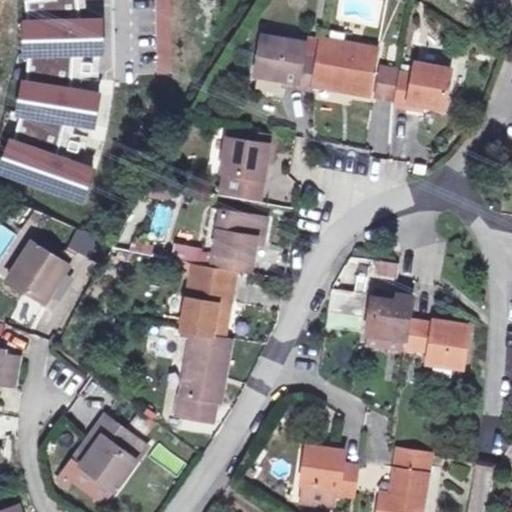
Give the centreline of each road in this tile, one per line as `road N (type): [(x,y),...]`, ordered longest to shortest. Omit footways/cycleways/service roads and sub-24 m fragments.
road 1 (residential): [(176,511),(259,388),(330,245),(387,195),(446,184),(507,249),(496,414),(481,499)]
road 2 (residential): [(37,375),(26,454),(48,511)]
